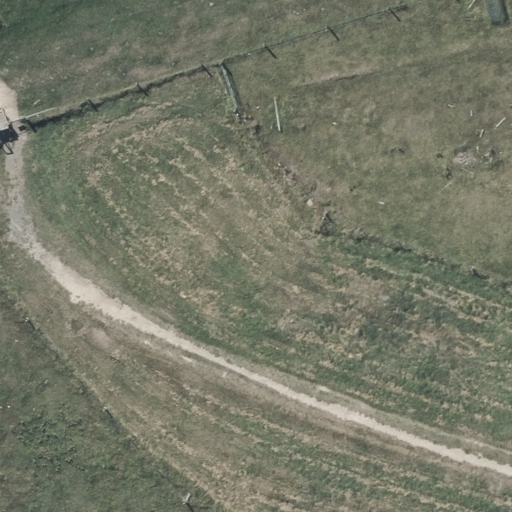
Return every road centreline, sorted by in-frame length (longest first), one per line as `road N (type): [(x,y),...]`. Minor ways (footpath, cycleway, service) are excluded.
road 1 (track): [(7,215),(511,42)]
road 2 (track): [(0,184),(46,362)]
road 3 (track): [(46,362),(89,511)]
